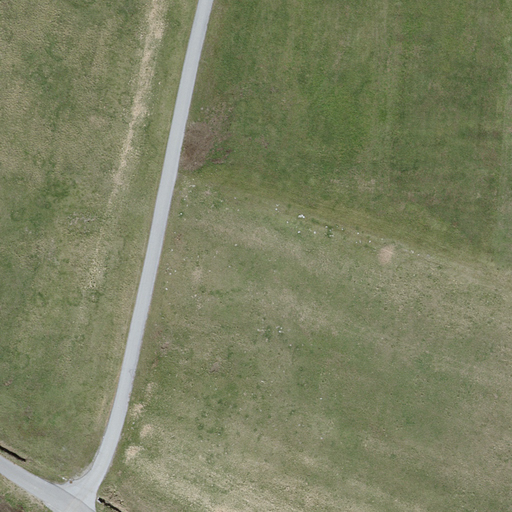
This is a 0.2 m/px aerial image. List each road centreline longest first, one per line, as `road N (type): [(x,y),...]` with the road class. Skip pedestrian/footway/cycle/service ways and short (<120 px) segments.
road 1 (track): [(205,0),(116,408),(71,510)]
road 2 (unknown): [(166,186),(262,204),(511,278)]
